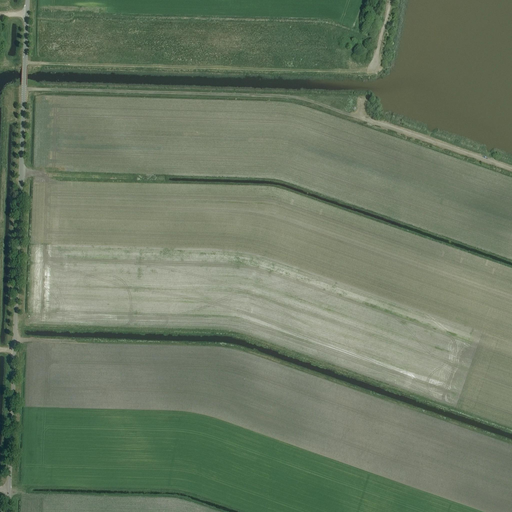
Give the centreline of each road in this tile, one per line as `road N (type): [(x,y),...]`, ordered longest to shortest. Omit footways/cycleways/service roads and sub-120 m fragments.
road 1 (unclassified): [(8,511),(27,0)]
road 2 (track): [(23,88),(300,98),(511,170)]
road 3 (track): [(390,0),(375,56),(361,70),(24,63)]
